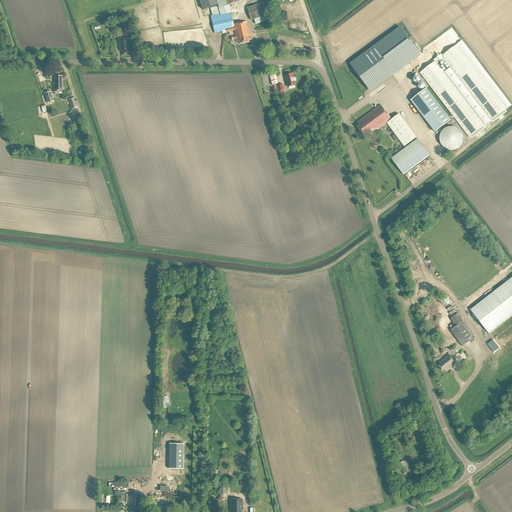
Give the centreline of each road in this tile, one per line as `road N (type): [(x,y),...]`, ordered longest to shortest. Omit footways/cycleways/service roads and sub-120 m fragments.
road 1 (unclassified): [(472,471),(443,425),(317,67),(0,63)]
road 2 (unknown): [(373,220),(433,174),(437,151),(396,95),(339,118)]
road 3 (unknown): [(437,408),(468,386),(481,362),(481,338),(444,290),(402,305)]
